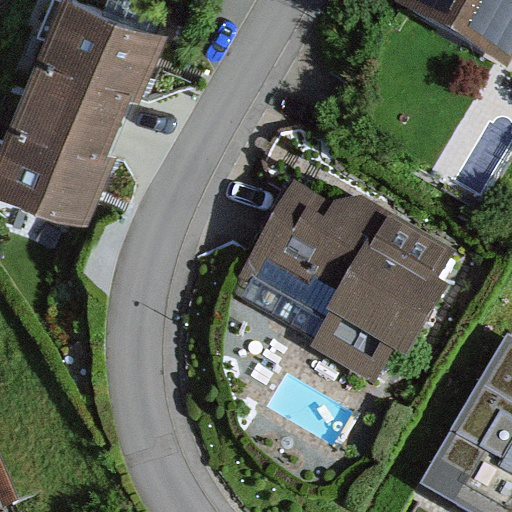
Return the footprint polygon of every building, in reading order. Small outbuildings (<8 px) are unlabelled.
[(102,0),(62,0),(31,72),(116,109),(154,23),(102,0)] [(511,67),(511,0),(405,0),(394,21),(504,82),(511,67)] [(31,72),(0,141),(0,160),(78,195),(116,109),(31,72)] [(290,201),(244,296),(393,369),(449,255),(361,212),(327,220),(290,201)] [(511,511),(511,339),(509,338),(408,511),(511,511)]
